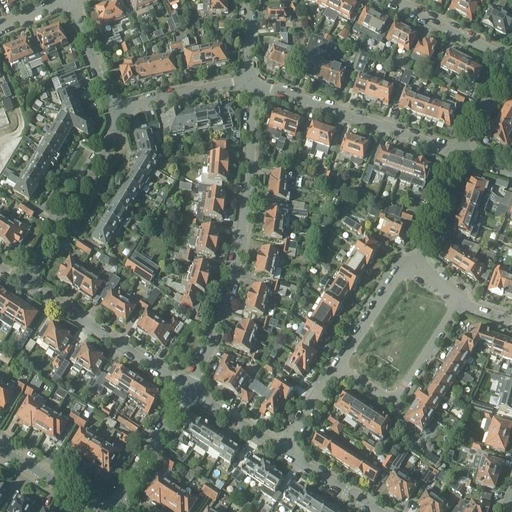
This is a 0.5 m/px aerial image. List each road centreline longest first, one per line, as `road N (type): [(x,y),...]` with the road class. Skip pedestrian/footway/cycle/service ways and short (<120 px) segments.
road 1 (residential): [(188,389),(223,307),(243,223),(249,79)]
road 2 (residential): [(249,79),(456,152)]
road 3 (residential): [(24,283),(113,133),(112,110)]
road 4 (residential): [(188,389),(24,283)]
road 5 (residential): [(336,367),(394,403),(459,302)]
road 6 (residential): [(109,511),(188,389)]
road 7 (residential): [(112,110),(249,79)]
road 8 (residential): [(390,0),(511,62)]
road 9 (residential): [(415,270),(400,270),(336,367)]
road 10 (residential): [(415,270),(456,152)]
road 11 (tertiary): [(105,511),(0,448)]
